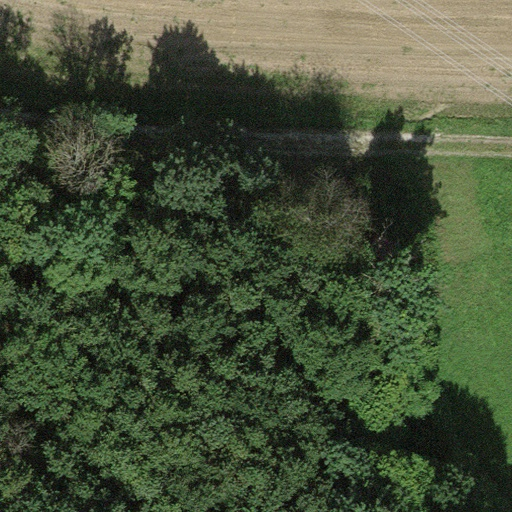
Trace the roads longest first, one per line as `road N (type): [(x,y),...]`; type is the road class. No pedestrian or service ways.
road 1 (track): [(511,149),(165,137),(0,107)]
road 2 (track): [(0,358),(130,511)]
